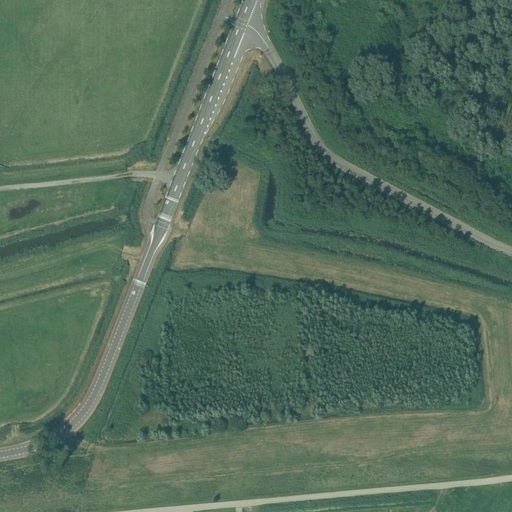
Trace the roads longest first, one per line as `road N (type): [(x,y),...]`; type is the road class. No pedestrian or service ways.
road 1 (tertiary): [(0,454),(61,434),(102,386),(239,24)]
road 2 (unclassified): [(511,254),(334,161),(261,39),(239,24)]
road 3 (unclassified): [(157,511),(511,477)]
road 4 (track): [(177,183),(143,175),(0,190)]
